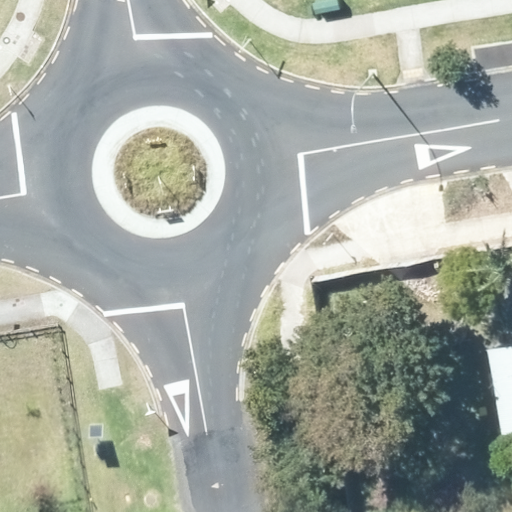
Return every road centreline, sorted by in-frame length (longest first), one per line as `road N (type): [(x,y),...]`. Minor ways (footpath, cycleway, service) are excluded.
road 1 (residential): [(498,120),(290,206)]
road 2 (residential): [(285,131),(498,120)]
road 3 (residential): [(224,436),(203,363),(167,298)]
road 4 (residential): [(228,287),(224,436)]
road 5 (residential): [(181,74),(230,85),(285,131)]
